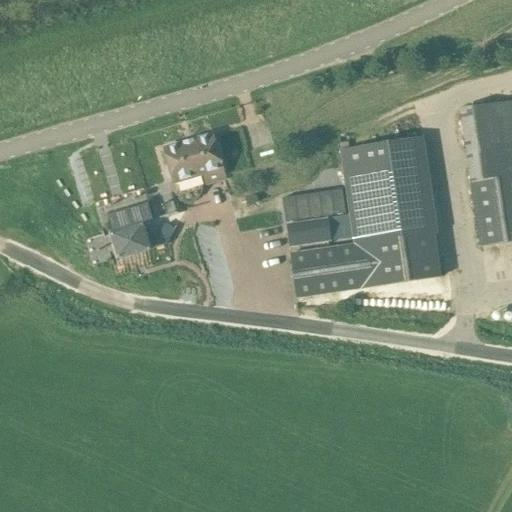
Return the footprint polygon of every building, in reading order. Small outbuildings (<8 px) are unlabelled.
[(511,101),(461,110),(481,248),(511,243),(511,101)] [(168,167),(165,170),(167,178),(171,179),(174,179),(174,181),(178,192),(201,185),(202,185),(207,183),(225,178),(213,136),(187,144),(166,150),(170,167),(168,167)] [(298,299),(441,279),(420,139),(341,151),(354,244),(291,254),(298,299)] [(346,211),(343,188),(283,197),(287,221),(346,211)] [(329,218),(287,224),(290,248),(332,242),(329,218)] [(118,231),(111,232),(118,256),(149,247),(148,244),(147,243),(142,224),(133,226),(118,231)]
